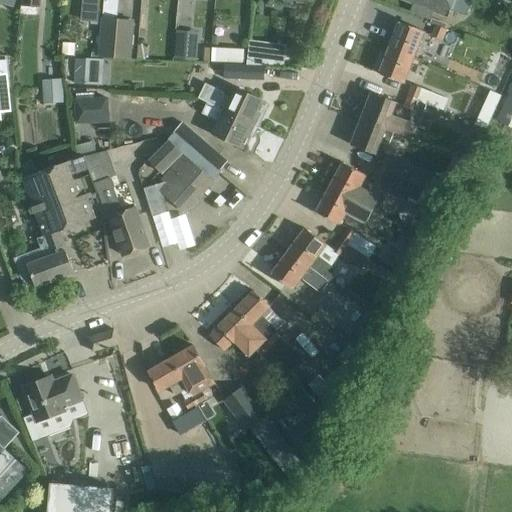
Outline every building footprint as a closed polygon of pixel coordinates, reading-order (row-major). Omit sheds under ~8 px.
[(0,0),(0,3),(13,9),(16,0),(0,0)] [(21,0),(20,15),(36,17),(37,7),(41,8),(41,0),(21,0)] [(98,21),(99,0),(83,0),(82,19),(98,21)] [(102,19),(99,55),(130,57),(131,39),(132,21),(118,20),(119,0),(104,0),(103,19),(102,19)] [(405,0),(414,3),(411,11),(429,18),(432,11),(449,17),(452,8),(463,12),(465,7),(466,7),(468,0),(405,0)] [(399,21),(389,47),(414,57),(424,31),(399,21)] [(435,25),(431,35),(443,39),(446,29),(435,25)] [(195,63),(198,40),(175,38),(173,60),(195,63)] [(250,39),(247,64),(284,66),(287,44),(250,39)] [(379,73),(404,83),(414,57),(389,47),(379,73)] [(244,49),(212,48),(212,61),(244,62),(244,49)] [(105,84),(105,58),(86,58),(85,84),(105,84)] [(263,80),(264,68),(229,66),(229,63),(207,63),(207,74),(224,74),(224,78),(263,80)] [(43,79),(44,102),(64,102),(63,78),(43,79)] [(235,87),(229,99),(223,96),(225,92),(205,82),(198,98),(206,102),(254,124),(258,116),(263,117),(269,105),(264,102),(265,101),(235,87)] [(444,111),(448,99),(412,85),(407,96),(436,108),(444,111)] [(511,88),(497,119),(511,125),(511,88)] [(486,129),(500,96),(488,90),(473,123),(486,129)] [(393,131),(406,135),(410,123),(391,116),(396,102),(371,92),(361,118),(393,131)] [(432,118),(436,108),(407,96),(403,106),(432,118)] [(76,99),(77,122),(109,121),(108,98),(76,99)] [(213,133),(243,147),(254,124),(206,102),(201,114),(218,122),(213,133)] [(361,118),(351,144),(376,154),(380,142),(387,146),(393,131),(361,118)] [(182,122),(174,132),(219,171),(227,161),(182,122)] [(484,130),(474,125),(458,158),(468,162),(469,162),(484,130)] [(163,174),(183,153),(169,139),(149,160),(163,174)] [(94,141),(76,145),(78,157),(97,153),(94,141)] [(78,157),(74,158),(89,199),(98,196),(108,192),(116,176),(107,150),(97,153),(78,157)] [(454,155),(434,194),(437,196),(450,201),(468,162),(458,158),(454,155)] [(186,156),(164,180),(165,181),(144,188),(152,216),(166,212),(161,198),(168,195),(181,207),(197,188),(202,192),(213,179),(198,166),(186,156)] [(378,169),(425,192),(426,190),(431,178),(418,172),(419,172),(384,156),(378,169)] [(41,247),(14,257),(20,273),(21,277),(26,289),(35,285),(36,286),(74,272),(66,251),(67,250),(60,231),(96,217),(89,199),(74,158),(36,172),(24,177),(22,177),(43,235),(42,235),(42,236),(38,238),(41,247)] [(32,159),(19,164),(20,165),(24,177),(36,172),(32,159)] [(377,212),(384,199),(360,186),(366,175),(343,162),(329,187),(377,212)] [(419,222),(415,232),(432,240),(437,232),(436,231),(450,201),(437,196),(434,194),(426,190),(425,192),(378,169),(373,180),(387,187),(385,192),(414,206),(416,202),(429,209),(422,223),(419,222)] [(379,230),(385,217),(377,212),(329,187),(316,212),(340,224),(345,213),(356,219),(379,230)] [(109,216),(116,236),(123,255),(149,246),(136,207),(109,216)] [(347,227),(340,239),(368,257),(376,245),(347,227)] [(305,228),(288,251),(329,280),(332,276),(327,272),(332,264),(339,255),(340,253),(333,249),(327,244),(321,240),(305,228)] [(413,236),(396,273),(413,281),(431,244),(413,236)] [(363,265),(369,269),(374,261),(368,257),(340,239),(333,249),(340,253),(339,255),(360,268),(363,265)] [(110,265),(109,250),(89,252),(91,267),(110,265)] [(288,251),(272,273),(288,285),(293,289),(302,277),(320,291),(328,281),(329,280),(288,251)] [(275,347),(279,351),(291,363),(295,368),(302,361),(274,332),(276,329),(262,315),(271,307),(254,290),(236,308),(275,347)] [(383,319),(391,323),(403,303),(396,299),(383,319)] [(275,347),(236,308),(218,326),(218,327),(210,335),(225,350),(233,342),(234,343),(235,342),(250,357),(258,348),(266,356),(275,347)] [(366,313),(349,340),(367,354),(386,327),(366,313)] [(114,328),(89,336),(93,351),(118,343),(114,328)] [(182,352),(170,358),(198,406),(206,420),(207,421),(216,416),(207,400),(201,390),(205,388),(215,382),(205,365),(204,362),(194,345),(182,352)] [(338,390),(349,396),(368,364),(352,351),(342,365),(350,370),(338,390)] [(170,358),(149,371),(159,388),(161,391),(170,385),(175,395),(182,391),(186,399),(183,400),(189,410),(172,421),(180,435),(193,427),(206,420),(198,406),(170,358)] [(319,371),(307,381),(328,405),(339,396),(319,371)] [(24,386),(37,421),(65,411),(63,407),(82,400),(72,374),(52,382),(48,381),(46,381),(45,378),(41,380),(37,378),(29,381),(28,385),(24,386)] [(248,428),(305,499),(321,488),(241,386),(222,401),(243,430),(248,428)] [(302,387),(274,411),(289,429),(318,405),(302,387)] [(319,405),(289,430),(304,449),(335,423),(319,405)] [(0,476),(15,459),(4,449),(20,432),(2,415),(0,416),(0,476)] [(224,465),(150,458),(157,489),(163,490),(231,497),(229,488),(224,465)] [(241,486),(248,500),(269,499),(257,477),(241,486)] [(111,511),(114,487),(50,482),(47,511),(111,511)]
